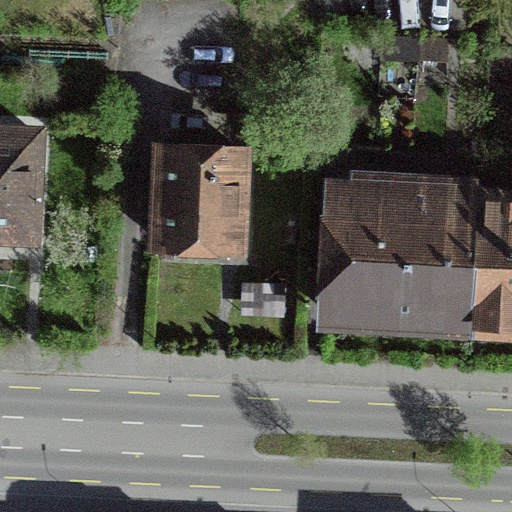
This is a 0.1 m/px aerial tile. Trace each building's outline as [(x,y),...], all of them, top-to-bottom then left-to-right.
[(380,57),(448,58),(448,34),(381,33),(380,57)] [(0,227),(39,230),(45,109),(0,106),(0,227)] [(254,133),(152,127),(146,238),(248,243),(254,133)] [(324,165),(315,318),(511,328),(511,175),(511,176),(479,174),(479,165),(469,165),(350,158),(350,166),(324,165)] [(284,312),(284,278),(242,278),(242,312),(284,312)]
